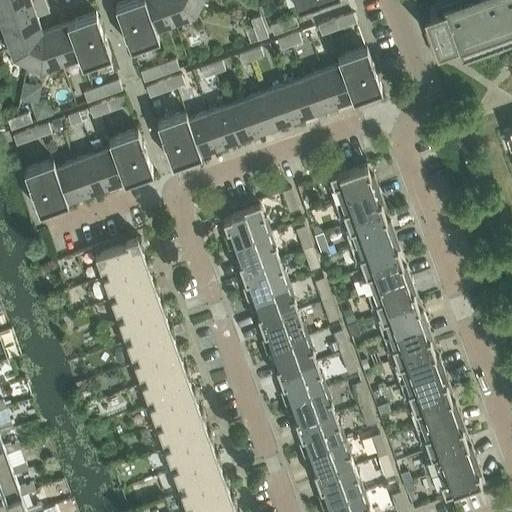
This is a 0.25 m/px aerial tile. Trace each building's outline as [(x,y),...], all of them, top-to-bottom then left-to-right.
[(0,0),(0,16),(46,0),(0,0)] [(41,22),(38,15),(36,11),(49,6),(46,0),(0,16),(0,18),(6,35),(41,22)] [(159,36),(146,0),(126,0),(116,4),(131,46),(159,36)] [(175,22),(167,0),(146,0),(159,36),(160,36),(157,28),(175,22)] [(196,14),(203,0),(202,0),(167,0),(175,22),(196,14)] [(461,49),(511,30),(511,0),(436,0),(435,1),(434,0),(429,0),(416,5),(433,53),(459,44),(461,49)] [(112,53),(97,11),(68,21),(84,63),(112,53)] [(357,21),(354,11),(345,14),(348,24),(357,21)] [(265,25),(261,14),(251,17),(255,28),(265,25)] [(299,24),(295,14),(287,17),(291,27),(299,24)] [(348,24),(345,14),(336,17),(340,27),(348,24)] [(291,27),(287,17),(279,20),(283,30),(291,27)] [(340,27),(336,17),(327,20),(331,30),(340,27)] [(283,30),(279,20),(271,23),(274,33),(283,30)] [(331,30),(327,20),(319,23),(322,33),(331,30)] [(84,63),(68,21),(50,27),(63,62),(80,55),(83,63),(84,63)] [(28,63),(43,30),(41,22),(6,35),(14,57),(28,63)] [(269,35),(265,25),(255,28),(259,38),(269,35)] [(63,62),(50,27),(43,30),(28,63),(41,70),(63,62)] [(303,40),(299,30),(289,34),(292,44),(303,40)] [(292,44),(289,34),(278,38),(282,48),(292,44)] [(264,54),(261,44),(250,48),(254,58),(264,54)] [(382,86),(367,44),(339,55),(341,62),(354,97),(382,86)] [(254,58),(250,48),(240,52),(243,62),(254,58)] [(180,67),(176,57),(168,60),(171,70),(180,67)] [(226,68),(223,58),(212,62),(216,72),(226,68)] [(171,70),(168,60),(159,63),(162,73),(171,70)] [(216,72),(212,62),(202,66),(205,76),(216,72)] [(354,97),(341,62),(324,68),(336,103),(354,97)] [(162,73),(159,63),(150,66),(154,76),(162,73)] [(154,76),(150,66),(141,70),(145,80),(154,76)] [(336,103),(324,68),(304,76),(316,110),(336,103)] [(185,83),(182,73),(173,76),(177,86),(185,83)] [(177,86),(173,76),(164,79),(168,89),(177,86)] [(316,110),(304,76),(284,83),(297,117),(316,110)] [(123,88),(119,78),(111,81),(114,91),(123,88)] [(168,89),(164,79),(156,82),(159,92),(168,89)] [(114,91),(111,81),(102,84),(105,94),(114,91)] [(159,92),(156,82),(147,85),(150,95),(159,92)] [(297,117),(284,83),(265,90),(278,124),(297,117)] [(105,94),(102,84),(93,87),(97,97),(105,94)] [(97,97),(93,87),(84,90),(88,100),(97,97)] [(278,124),(265,90),(246,96),(258,131),(278,124)] [(128,103),(125,93),(116,96),(120,106),(128,103)] [(120,106),(116,96),(107,99),(111,109),(120,106)] [(258,131),(246,96),(227,103),(239,138),(258,131)] [(111,109),(107,99),(99,103),(102,113),(111,109)] [(102,113),(99,103),(90,106),(93,116),(102,113)] [(239,138),(227,103),(207,111),(219,145),(239,138)] [(202,152),(189,117),(187,109),(158,120),(173,162),(202,152)] [(33,120),(29,110),(18,114),(22,124),(33,120)] [(83,120),(79,110),(68,114),(72,123),(83,120)] [(219,145),(207,111),(189,117),(202,152),(219,145)] [(22,124),(18,114),(8,118),(12,128),(22,124)] [(52,131),(49,121),(40,124),(44,134),(52,131)] [(44,134),(40,124),(31,127),(35,137),(44,134)] [(35,137),(31,127),(22,130),(26,140),(35,137)] [(154,169),(138,127),(110,137),(112,145),(125,179),(154,169)] [(26,140),(22,130),(14,133),(17,143),(26,140)] [(125,179),(112,145),(94,151),(107,186),(125,179)] [(107,186),(94,151),(73,159),(86,193),(107,186)] [(69,199),(56,165),(54,157),(25,167),(40,210),(69,199)] [(86,193),(73,159),(56,165),(69,199),(86,193)] [(379,184),(374,171),(371,172),(368,162),(348,169),(348,168),(330,174),(334,185),(330,186),(335,200),(379,184)] [(384,208),(381,199),(384,198),(379,184),(335,200),(340,214),(344,213),(347,221),(384,208)] [(299,206),(292,186),(283,189),(290,209),(299,206)] [(272,229),(267,214),(265,215),(260,202),(234,211),(234,212),(231,213),(231,214),(224,216),(227,226),(230,225),(232,230),(225,233),(229,245),(272,229)] [(395,229),(390,216),(388,217),(384,208),(347,221),(350,230),(346,231),(351,245),(395,229)] [(313,244),(306,224),(296,227),(304,247),(313,244)] [(280,256),(276,245),(277,244),(272,229),(229,245),(233,257),(240,254),(242,259),(239,260),(243,269),(280,256)] [(401,253),(398,244),(400,243),(395,229),(351,245),(356,259),(360,258),(363,266),(401,253)] [(147,258),(143,248),(145,247),(141,236),(139,237),(138,234),(126,239),(127,241),(96,253),(100,266),(99,266),(103,275),(147,258)] [(320,264),(313,244),(304,247),(311,268),(320,264)] [(412,275),(407,261),(404,262),(401,253),(363,266),(366,275),(363,277),(368,290),(412,275)] [(291,281),(285,266),(284,267),(280,256),(243,269),(246,278),(249,278),(250,282),(243,285),(247,297),(291,281)] [(155,280),(151,269),(153,268),(149,257),(147,258),(103,275),(103,276),(104,275),(108,287),(107,287),(110,296),(155,280)] [(331,296),(324,275),(315,279),(322,299),(331,296)] [(417,298),(414,290),(417,288),(412,275),(368,290),(373,304),(376,303),(380,312),(417,298)] [(162,301),(158,290),(161,289),(157,279),(155,280),(110,296),(111,297),(112,297),(116,308),(115,309),(118,318),(162,301)] [(299,308),(295,297),(296,296),(291,281),(247,297),(252,309),(259,306),(260,311),(258,312),(261,321),(299,308)] [(339,316),(331,296),(322,299),(330,319),(339,316)] [(428,320),(423,306),(420,307),(417,298),(380,312),(383,320),(379,322),(384,336),(428,320)] [(170,323),(166,312),(168,311),(165,300),(162,301),(118,318),(118,319),(119,318),(124,330),(123,330),(126,340),(170,323)] [(310,333),(304,318),(303,319),(299,308),(261,321),(265,330),(267,329),(269,334),(262,337),(266,349),(310,333)] [(433,343),(430,335),(433,334),(428,320),(384,336),(389,349),(393,348),(396,357),(433,343)] [(178,344),(174,333),(176,332),(172,322),(170,323),(126,340),(127,340),(131,351),(130,352),(133,361),(178,344)] [(350,348),(343,327),(334,331),(341,351),(350,348)] [(317,360),(313,348),(315,348),(310,333),(266,349),(270,361),(277,358),(279,363),(277,364),(280,373),(317,360)] [(185,365),(182,354),(184,354),(180,343),(178,344),(133,361),(134,362),(135,361),(139,373),(138,373),(141,382),(185,365)] [(444,365),(439,351),(436,352),(433,343),(396,357),(399,365),(395,367),(400,381),(444,365)] [(358,368),(350,348),(341,351),(348,371),(358,368)] [(328,385),(323,370),(321,371),(317,360),(280,373),(283,382),(286,381),(288,386),(281,389),(285,401),(328,385)] [(193,387),(189,376),(191,375),(188,365),(185,365),(141,382),(142,383),(143,383),(147,394),(146,395),(149,403),(193,387)] [(449,389),(446,380),(449,379),(444,365),(400,381),(405,395),(409,393),(412,402),(449,389)] [(369,400),(362,379),(352,382),(360,403),(369,400)] [(336,412),(332,400),(334,400),(328,385),(285,401),(289,412),(296,410),(298,415),(295,416),(299,425),(336,412)] [(201,408),(197,397),(199,397),(195,386),(193,387),(149,403),(149,405),(150,404),(155,416),(153,416),(156,424),(201,408)] [(460,410),(456,396),(453,397),(449,389),(412,402),(415,411),(412,412),(416,426),(460,410)] [(376,420),(369,400),(360,403),(367,423),(376,420)] [(209,430),(205,419),(207,418),(203,408),(201,408),(156,424),(157,426),(158,426),(162,437),(161,438),(164,445),(209,430)] [(466,434),(463,425),(466,424),(460,410),(416,426),(422,440),(425,438),(428,447),(466,434)] [(347,437),(342,422),(340,423),(336,412),(299,425),(302,434),(305,433),(306,438),(299,441),(304,452),(347,437)] [(0,430),(14,426),(11,419),(0,423),(0,430)] [(216,451),(212,440),(215,440),(211,429),(209,430),(164,445),(165,447),(166,447),(170,459),(169,459),(172,468),(216,451)] [(7,451),(21,446),(19,440),(5,445),(0,430),(0,453),(7,451)] [(388,452),(380,431),(371,434),(379,455),(388,452)] [(477,455),(472,441),(469,442),(466,434),(428,447),(432,456),(428,457),(433,471),(477,455)] [(355,463),(351,452),(352,452),(347,437),(304,452),(308,465),(315,462),(317,467),(314,468),(317,477),(355,463)] [(224,473),(220,462),(222,461),(219,450),(216,451),(172,468),(173,469),(174,468),(178,480),(177,480),(180,489),(224,473)] [(15,472),(28,467),(26,460),(12,465),(7,451),(0,453),(0,476),(15,472)] [(395,472),(388,452),(379,455),(386,475),(395,472)] [(482,480),(479,470),(482,469),(477,455),(433,471),(438,485),(441,484),(445,494),(463,488),(463,487),(482,480)] [(366,489),(360,474),(359,475),(355,463),(317,477),(321,486),(323,485),(325,490),(318,493),(322,504),(366,489)] [(22,492),(36,487),(34,481),(20,485),(15,472),(0,476),(0,500),(22,492)] [(232,494),(228,483),(230,482),(226,472),(224,473),(180,489),(180,490),(181,490),(186,501),(184,502),(188,511),(232,494)] [(372,511),(370,504),(371,504),(366,489),(322,504),(324,511),(372,511)] [(400,511),(408,509),(401,489),(392,492),(399,511),(400,511)] [(31,511),(43,508),(41,501),(27,506),(22,492),(0,500),(0,511),(31,511)] [(238,511),(236,505),(238,504),(234,493),(232,494),(188,511),(189,511),(238,511)]
